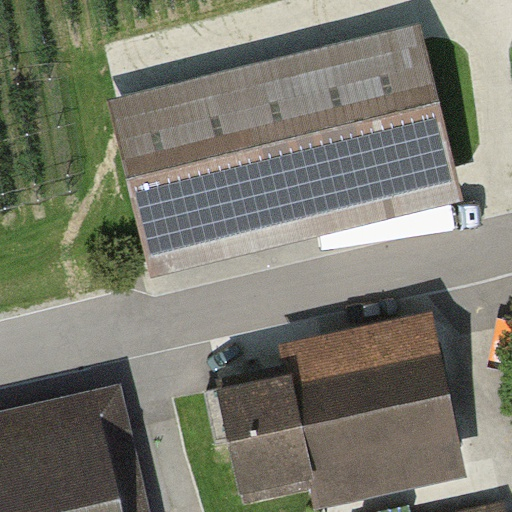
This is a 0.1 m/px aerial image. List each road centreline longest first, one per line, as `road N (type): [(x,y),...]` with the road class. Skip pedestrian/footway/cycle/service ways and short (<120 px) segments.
road 1 (unclassified): [(0,360),(511,244)]
road 2 (track): [(509,244),(486,60),(511,4)]
